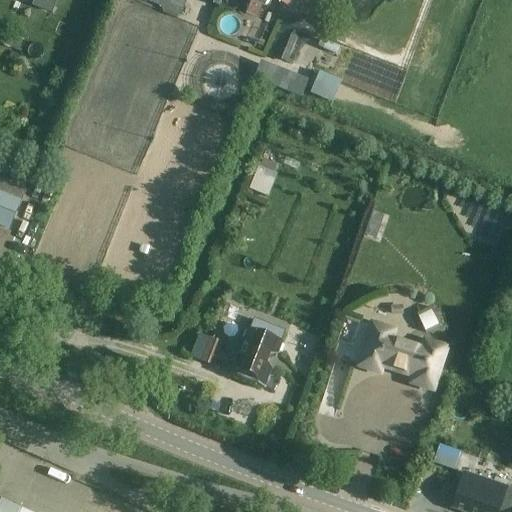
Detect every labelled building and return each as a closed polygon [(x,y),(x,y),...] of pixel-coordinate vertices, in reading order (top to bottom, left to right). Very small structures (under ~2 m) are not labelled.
[(56,0),(34,0),(32,7),(51,15),(56,0)] [(140,0),(163,9),(178,15),(179,15),(184,0),(140,0)] [(268,0),(267,2),(288,11),(292,0),(268,0)] [(297,38),(284,33),(274,59),(287,64),(297,38)] [(253,181),(248,192),(267,199),(271,188),(253,181)] [(0,228),(8,232),(14,218),(16,213),(21,202),(1,194),(0,193),(0,228)] [(370,224),(366,234),(376,237),(379,228),(370,224)] [(265,389),(272,371),(267,365),(270,357),(278,356),(283,343),(282,342),(286,332),(253,320),(232,376),(231,375),(231,377),(265,391),(266,389),(265,389)] [(390,341),(393,334),(373,327),(359,367),(380,374),(382,366),(415,377),(412,385),(432,391),(446,351),(425,344),(423,352),(390,341)] [(223,370),(228,357),(220,353),(223,344),(211,340),(203,362),(223,370)] [(454,499),(449,511),(451,511),(511,511),(511,489),(507,488),(508,487),(504,486),(463,472),(454,499)] [(23,511),(1,502),(0,505),(0,511),(23,511)]
